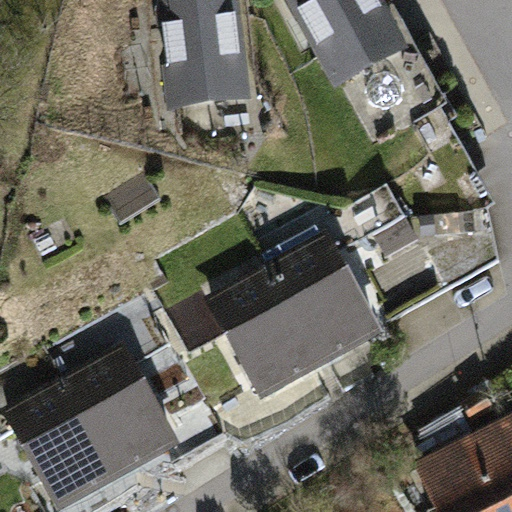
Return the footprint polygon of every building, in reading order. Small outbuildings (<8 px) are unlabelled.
[(244,0),(160,0),(156,13),(168,114),(253,104),(244,0)] [(390,0),(283,0),(337,96),(343,92),(372,147),(449,107),(390,0)] [(330,238),(205,301),(265,407),(387,341),(330,238)] [(125,346),(1,412),(57,511),(73,511),(185,453),(125,346)] [(435,511),(511,511),(511,422),(415,471),(435,511)]
